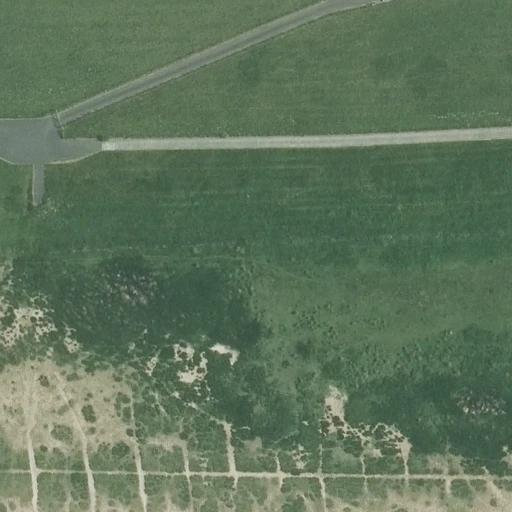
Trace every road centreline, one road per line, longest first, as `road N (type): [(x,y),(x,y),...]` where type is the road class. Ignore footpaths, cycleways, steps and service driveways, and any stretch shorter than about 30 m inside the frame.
road 1 (track): [(0,134),(102,143),(511,131)]
road 2 (track): [(364,0),(12,136),(38,161),(38,203)]
